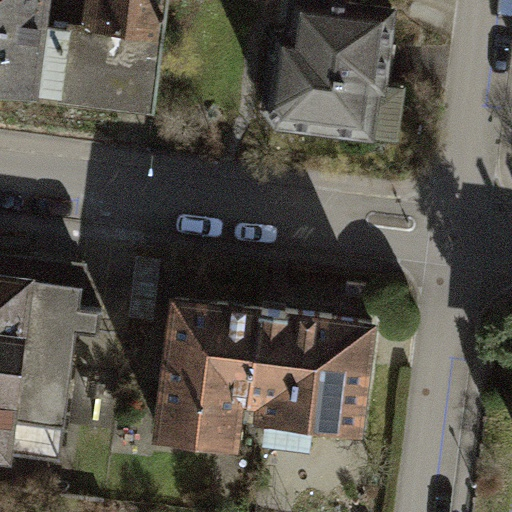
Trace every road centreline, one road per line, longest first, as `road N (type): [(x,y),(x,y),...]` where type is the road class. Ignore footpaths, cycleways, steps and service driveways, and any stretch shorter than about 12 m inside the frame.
road 1 (residential): [(0,186),(453,238)]
road 2 (residential): [(428,511),(453,238)]
road 3 (residential): [(453,238),(483,0)]
